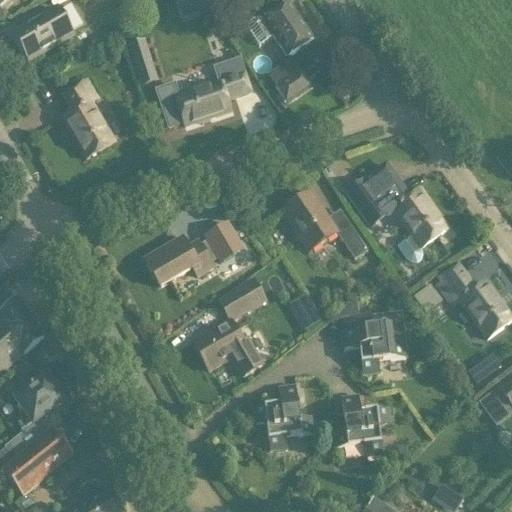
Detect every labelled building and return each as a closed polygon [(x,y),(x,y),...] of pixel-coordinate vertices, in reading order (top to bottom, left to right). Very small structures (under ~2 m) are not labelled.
[(0,0),(0,13),(14,0),(0,0)] [(253,21),(249,25),(247,28),(248,33),(258,48),(273,39),(287,61),(314,43),(290,6),(263,24),(258,21),(253,21)] [(58,11),(13,37),(16,43),(14,44),(23,59),(25,58),(28,63),(73,38),(71,33),(82,27),(71,9),(60,15),(58,11)] [(138,76),(155,70),(145,42),(128,47),(138,76)] [(250,95),(241,69),(218,77),(220,85),(175,99),(178,107),(178,108),(182,121),(183,121),(185,129),(230,115),(226,103),(250,95)] [(282,110),(312,90),(301,72),(274,89),(278,97),(275,99),(282,110)] [(86,83),(82,86),(62,97),(72,115),(69,117),(70,117),(62,122),(86,163),(95,158),(107,151),(114,147),(90,106),(97,102),(86,83)] [(420,253),(427,248),(428,247),(441,238),(441,237),(447,233),(420,194),(410,201),(398,183),(378,197),(378,199),(375,201),(387,219),(393,215),(411,239),(398,249),(407,262),(412,265),(418,266),(422,263),(422,257),(420,253)] [(309,255),(337,237),(354,263),(368,254),(358,240),(361,238),(356,229),(352,231),(340,213),(328,221),(310,195),(282,214),(309,255)] [(182,240),(143,263),(160,291),(192,272),(197,282),(216,271),(199,241),(187,249),(182,240)] [(443,290),(440,292),(452,309),(458,305),(486,343),(511,324),(511,320),(486,285),(479,290),(478,289),(475,291),(463,275),(457,267),(438,280),(444,288),(443,290)] [(267,306),(253,282),(218,302),(232,325),(267,306)] [(413,300),(425,316),(441,304),(429,288),(413,300)] [(5,375),(44,341),(18,300),(0,315),(0,381),(6,377),(5,375)] [(356,300),(338,314),(339,320),(341,336),(343,353),(359,351),(362,379),(380,377),(378,365),(388,364),(395,363),(406,361),(404,344),(393,345),(391,329),(390,329),(389,318),(372,320),(371,316),(358,318),(356,300)] [(230,325),(193,346),(209,374),(231,361),(242,381),(262,369),(250,347),(245,350),(230,325)] [(35,425),(62,405),(45,381),(16,401),(24,413),(17,418),(26,429),(21,433),(23,435),(5,450),(14,461),(0,472),(22,501),(74,459),(51,431),(44,437),(35,425)] [(511,386),(503,393),(511,406),(511,386)] [(286,441),(301,439),(314,437),(312,421),(300,422),(296,390),(278,392),(280,408),(264,410),(252,411),(254,429),(266,427),(268,443),(270,455),(287,453),(286,441)] [(499,406),(492,396),(478,406),(486,416),(499,406)] [(359,399),(341,401),(345,434),(333,435),(336,452),(363,449),(365,461),(383,459),(379,431),(391,429),(389,411),(361,415),(359,399)] [(106,489),(70,511),(120,511),(112,499),(112,498),(106,489)] [(441,492),(430,504),(438,511),(459,511),(467,504),(452,492),(448,498),(441,492)] [(389,511),(373,502),(366,511),(389,511)]
